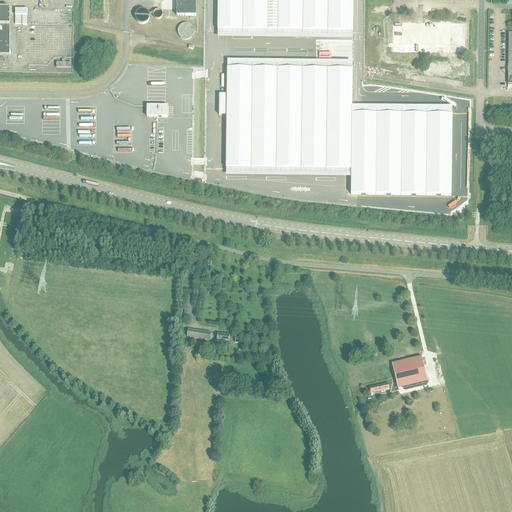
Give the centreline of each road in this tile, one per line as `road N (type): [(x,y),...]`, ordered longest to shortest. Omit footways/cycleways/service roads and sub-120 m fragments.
road 1 (unclassified): [(511,284),(276,261),(0,191)]
road 2 (tertiary): [(511,251),(208,215),(0,163)]
road 3 (unknown): [(126,40),(201,50),(258,40),(359,41)]
